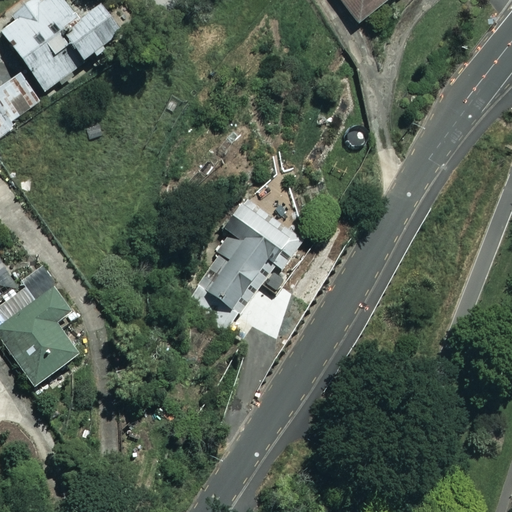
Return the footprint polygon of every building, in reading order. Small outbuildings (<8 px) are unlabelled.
[(23,0),(4,14),(8,20),(0,25),(0,32),(42,93),(119,39),(96,5),(75,20),(61,0),(23,0)] [(387,0),(338,0),(357,24),(387,0)] [(0,139),(14,129),(9,122),(39,100),(31,89),(22,96),(10,79),(0,86),(0,139)] [(305,244),(242,197),(220,227),(231,235),(196,282),(201,287),(187,305),(222,331),(246,299),(257,308),(305,244)] [(69,317),(49,288),(0,322),(0,347),(30,391),(73,361),(51,329),(69,317)]
